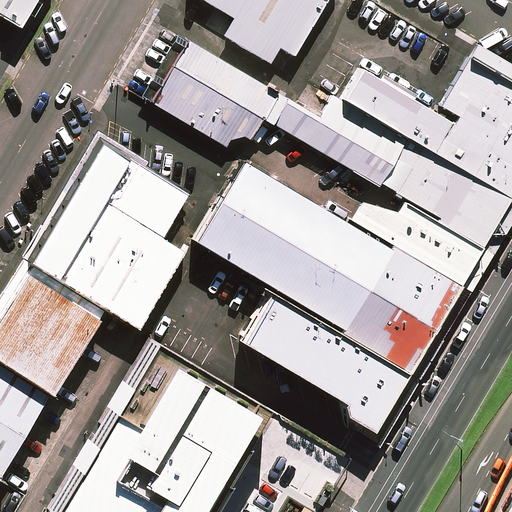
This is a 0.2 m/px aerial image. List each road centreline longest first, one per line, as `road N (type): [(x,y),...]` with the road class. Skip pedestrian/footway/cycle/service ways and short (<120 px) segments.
road 1 (secondary): [(399,511),(511,320)]
road 2 (unclassified): [(0,184),(109,0)]
